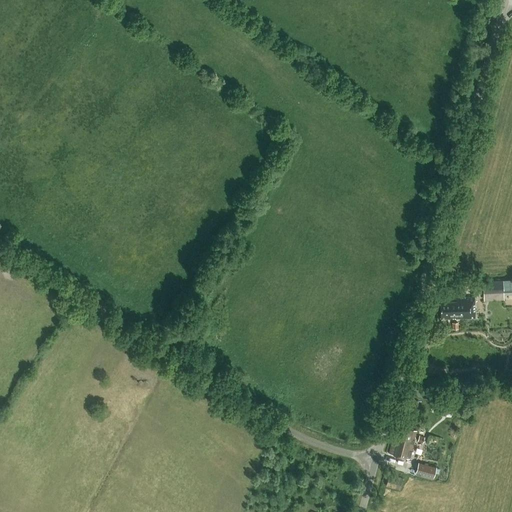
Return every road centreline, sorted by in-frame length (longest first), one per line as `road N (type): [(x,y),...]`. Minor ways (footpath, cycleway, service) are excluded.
road 1 (unclassified): [(374,462),(505,6)]
road 2 (unclassified): [(374,462),(297,436),(0,245)]
